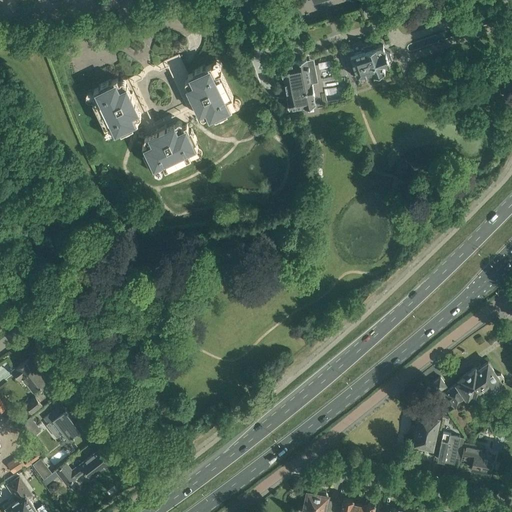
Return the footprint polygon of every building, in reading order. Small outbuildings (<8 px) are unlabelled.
[(353,63),(357,74),(356,75),(356,76),(356,77),(357,78),(358,78),(359,78),(359,77),(360,77),(360,76),(360,75),(372,71),(374,74),(375,74),(376,76),(379,77),(383,76),(384,73),(384,71),(385,71),(382,64),(389,61),(389,62),(390,62),(390,61),(391,61),(392,58),(390,52),(387,50),(386,51),(385,50),(383,45),(383,44),(376,47),(375,42),(363,46),(364,48),(362,48),(361,49),(362,51),(354,54),(353,49),(344,52),(348,65),(353,63)] [(157,64),(155,64),(155,65),(157,65),(178,55),(190,79),(189,79),(188,79),(187,79),(186,80),(185,81),(185,82),(185,83),(186,84),(186,85),(187,85),(188,86),(187,87),(191,95),(189,95),(193,105),(195,105),(199,112),(200,112),(200,113),(200,114),(200,115),(201,116),(202,117),(203,117),(204,117),(205,117),(206,116),(206,115),(207,115),(209,119),(214,117),(215,119),(228,113),(227,111),(233,108),(232,107),(234,107),(235,107),(238,107),(239,106),(240,103),(240,102),(239,99),(236,99),(234,99),(220,68),(221,68),(221,67),(222,66),(222,65),(222,64),(222,63),(221,62),(221,61),(220,61),(219,60),(218,60),(217,60),(215,60),(214,61),(213,62),(213,63),(206,66),(205,64),(192,70),(193,72),(189,74),(179,54),(157,64)] [(281,65),(280,65),(282,77),(284,77),(285,83),(288,97),(286,97),(289,109),(290,109),(303,106),(304,108),(316,105),(316,104),(315,104),(313,95),(315,95),(312,83),(311,83),(309,73),(308,68),(309,68),(309,66),(308,66),(306,60),(307,60),(306,59),(294,61),(295,62),(281,65)] [(136,118),(137,118),(138,118),(139,118),(140,117),(141,116),(141,115),(141,114),(140,113),(139,112),(138,111),(139,111),(135,103),(137,102),(132,92),(131,93),(127,85),(126,85),(126,84),(126,83),(126,82),(125,82),(125,81),(141,73),(142,71),(141,71),(141,72),(124,80),(123,80),(122,80),(121,80),(121,81),(120,81),(120,82),(119,82),(117,78),(111,81),(111,79),(98,85),(99,86),(92,90),(91,90),(91,89),(90,89),(89,90),(88,90),(87,91),(86,91),(86,92),(86,93),(86,94),(86,95),(86,96),(86,97),(87,97),(87,98),(88,98),(89,99),(90,99),(91,99),(92,99),(96,109),(106,129),(105,130),(105,131),(104,133),(104,134),(105,135),(105,136),(106,136),(108,137),(109,137),(110,137),(111,137),(112,136),(113,135),(113,134),(115,133),(115,134),(121,132),(121,133),(134,127),(133,125),(138,123),(136,118)] [(183,125),(182,125),(182,124),(182,123),(182,122),(181,122),(181,121),(180,121),(179,121),(178,121),(177,121),(177,122),(176,123),(175,123),(175,122),(167,126),(166,124),(156,129),(157,131),(149,135),(149,136),(148,136),(147,136),(146,136),(146,137),(145,137),(145,138),(144,138),(144,139),(144,140),(145,140),(145,141),(146,141),(146,142),(147,143),(142,145),(145,150),(143,151),(149,163),(151,163),(153,168),(154,168),(155,169),(154,171),(154,172),(155,173),(156,174),(158,175),(159,175),(160,175),(162,174),(163,173),(163,171),(163,170),(163,169),(193,155),(194,156),(196,157),(197,157),(198,157),(200,156),(201,155),(201,154),(202,152),(201,151),(200,150),(199,149),(198,148),(197,147),(198,147),(196,141),(197,140),(191,128),(189,129),(187,123),(183,125)] [(229,285),(216,273),(210,279),(223,291),(229,285)] [(19,379),(23,376),(34,391),(48,380),(30,357),(12,370),(19,379)] [(452,402),(456,407),(472,396),(475,400),(482,394),(488,402),(500,394),(496,388),(503,383),(502,382),(504,378),(501,373),(496,373),(488,361),(481,366),(480,363),(459,378),(461,380),(437,396),(445,407),(452,402)] [(430,384),(436,392),(446,385),(440,376),(430,384)] [(31,413),(41,405),(35,397),(24,405),(31,413)] [(54,410),(44,418),(47,423),(46,424),(56,437),(63,432),(69,440),(79,432),(87,426),(80,417),(75,421),(62,404),(54,410)] [(435,437),(439,417),(434,416),(435,411),(429,409),(428,414),(420,413),(413,443),(433,447),(435,437)] [(30,416),(21,423),(32,437),(41,430),(30,416)] [(443,432),(438,458),(448,461),(448,460),(454,461),(456,456),(460,457),(464,437),(460,436),(460,435),(443,432)] [(25,464),(27,467),(44,454),(31,437),(27,440),(36,453),(25,461),(20,455),(8,463),(14,471),(25,464)] [(473,461),(472,468),(488,471),(489,467),(492,468),(493,462),(490,462),(492,455),(482,453),(483,446),(465,442),(461,459),(473,461)] [(59,473),(68,484),(77,477),(76,477),(85,470),(91,477),(110,462),(100,449),(80,464),(72,470),(66,463),(48,476),(51,479),(59,473)] [(19,476),(16,479),(8,484),(18,499),(7,506),(10,511),(38,511),(28,496),(32,494),(19,476)] [(329,511),(330,510),(332,501),(327,500),(328,494),(326,491),(320,490),(317,492),(307,490),(303,511),(329,511)] [(357,511),(359,503),(353,502),(353,499),(344,497),(340,511),(357,511)] [(373,511),(375,504),(365,502),(365,504),(359,503),(357,511),(373,511)]
